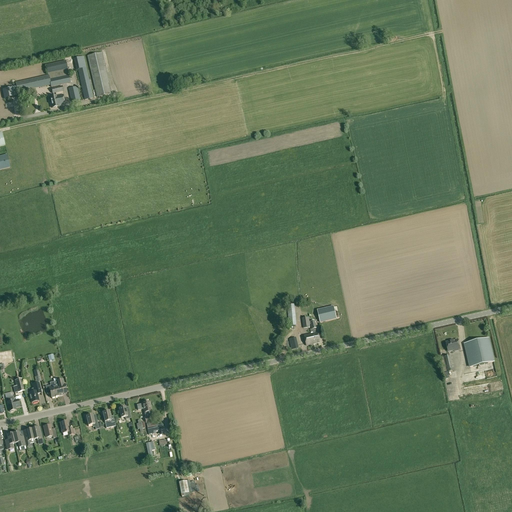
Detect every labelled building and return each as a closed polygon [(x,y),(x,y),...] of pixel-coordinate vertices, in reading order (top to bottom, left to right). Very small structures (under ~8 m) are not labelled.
[(87,56),(96,98),(112,94),(102,53),(87,56)] [(76,70),(78,70),(84,100),(93,98),(84,57),(74,59),(76,70)] [(48,74),(67,69),(66,61),(46,65),(48,74)] [(67,69),(48,74),(48,76),(49,76),(49,79),(69,75),(67,69)] [(70,83),(69,75),(49,79),(49,76),(48,76),(15,83),(16,87),(9,88),(2,90),(4,99),(18,97),(17,93),(50,86),(51,87),(70,83)] [(71,102),(80,100),(78,87),(68,89),(71,102)] [(56,96),(50,98),(52,108),(59,107),(65,105),(63,95),(56,97),(56,96)] [(0,170),(10,168),(7,155),(0,156),(0,146),(5,146),(2,132),(0,132),(0,170)] [(294,305),(288,305),(290,326),(296,325),(294,305)] [(320,323),(336,319),(334,307),(317,311),(320,323)] [(310,327),(309,318),(302,319),(303,328),(310,327)] [(318,332),(315,333),(311,334),(304,335),(306,346),(321,343),(318,332)] [(291,350),(299,348),(296,338),(289,339),(291,350)] [(470,368),(494,362),(488,339),(465,344),(470,368)] [(446,343),(448,351),(454,350),(454,351),(460,350),(458,340),(446,343)] [(451,356),(443,357),(447,373),(455,371),(451,356)] [(475,372),(476,378),(499,374),(498,368),(475,372)] [(18,393),(25,391),(22,379),(15,381),(18,393)] [(63,396),(63,395),(62,389),(65,388),(64,385),(63,380),(57,381),(54,382),(55,387),(57,397),(63,396)] [(51,399),(57,397),(55,387),(54,382),(50,383),(50,386),(45,387),(47,394),(50,394),(51,399)] [(26,391),(26,394),(29,393),(31,403),(32,403),(33,404),(37,403),(38,402),(39,401),(37,395),(41,394),(42,395),(42,394),(39,383),(32,384),(33,389),(32,389),(32,390),(30,390),(29,389),(26,389),(26,391)] [(6,403),(7,407),(8,407),(9,412),(10,412),(10,413),(13,412),(13,411),(16,410),(15,407),(19,406),(19,407),(20,407),(18,400),(14,401),(13,397),(5,398),(6,403)] [(149,402),(142,403),(142,404),(137,406),(138,410),(143,409),(144,413),(145,416),(152,415),(149,402)] [(127,413),(125,408),(121,409),(121,408),(118,409),(119,412),(121,418),(125,417),(126,420),(131,419),(130,412),(127,413)] [(113,416),(110,417),(109,411),(104,413),(104,412),(102,413),(102,416),(103,416),(105,422),(106,429),(116,427),(115,422),(113,416)] [(99,428),(98,424),(97,420),(94,421),(92,415),(88,416),(85,416),(86,420),(87,419),(88,426),(92,425),(93,428),(95,427),(96,430),(99,429),(99,428)] [(68,433),(68,436),(74,435),(72,428),(69,429),(67,421),(60,423),(62,434),(68,433)] [(156,428),(156,425),(155,421),(153,421),(153,422),(146,423),(147,430),(156,428)] [(163,424),(156,425),(156,428),(147,430),(148,435),(155,434),(155,431),(164,430),(163,424)] [(46,438),(52,437),(53,439),(57,438),(55,429),(51,429),(50,425),(43,427),(46,438)] [(42,439),(41,432),(38,432),(37,429),(32,431),(34,441),(37,440),(37,442),(43,440),(42,439)] [(34,443),(34,441),(32,431),(27,432),(27,435),(24,436),(27,448),(30,447),(29,443),(31,443),(33,443),(34,443)] [(26,449),(25,447),(26,447),(23,437),(20,438),(18,432),(15,433),(15,432),(12,433),(15,444),(17,443),(19,448),(20,451),(26,449)] [(13,444),(15,444),(13,434),(12,433),(10,434),(10,435),(7,435),(8,440),(9,446),(6,447),(7,450),(13,449),(13,444)] [(179,483),(181,495),(189,493),(187,481),(179,483)]
